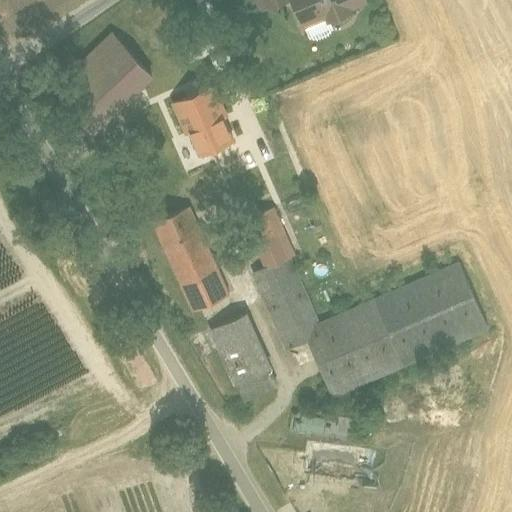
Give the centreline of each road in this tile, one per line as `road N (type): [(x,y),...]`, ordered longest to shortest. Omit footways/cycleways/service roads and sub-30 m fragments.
road 1 (unclassified): [(262,511),(0,79)]
road 2 (unclassified): [(115,0),(0,70)]
